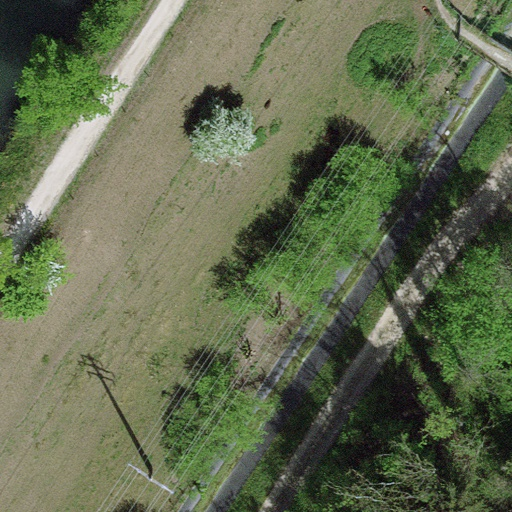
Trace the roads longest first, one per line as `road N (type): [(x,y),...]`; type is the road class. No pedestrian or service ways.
road 1 (track): [(511,153),(430,248),(257,511)]
road 2 (track): [(166,0),(0,250)]
